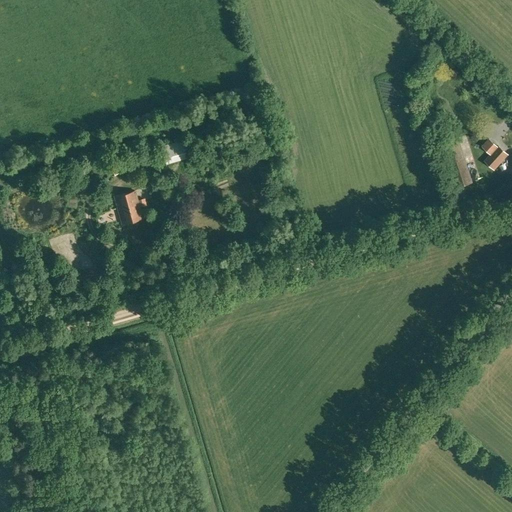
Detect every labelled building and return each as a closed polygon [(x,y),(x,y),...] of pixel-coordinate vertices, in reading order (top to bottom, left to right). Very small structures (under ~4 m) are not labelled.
[(454,189),(473,182),(457,135),(438,141),(454,189)] [(499,146),(490,138),(482,146),(491,154),(499,146)] [(498,164),(507,154),(499,146),(491,154),(489,156),(498,164)] [(144,164),(155,161),(152,149),(140,152),(144,164)] [(119,170),(127,168),(124,156),(116,159),(119,170)] [(108,176),(119,174),(115,159),(104,162),(108,176)] [(137,200),(135,191),(114,196),(121,224),(142,218),(139,207),(146,205),(144,198),(137,200)]
